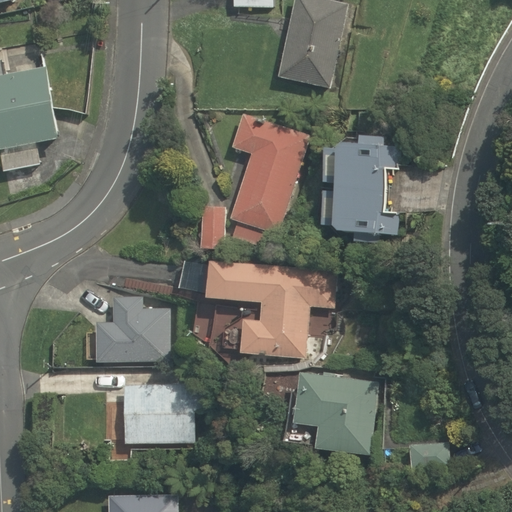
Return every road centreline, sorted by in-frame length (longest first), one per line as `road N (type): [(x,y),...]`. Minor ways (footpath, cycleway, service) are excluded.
road 1 (residential): [(511,435),(493,407),(462,282),(484,139),(511,78)]
road 2 (residential): [(0,261),(45,249),(105,201),(130,140),(145,0)]
